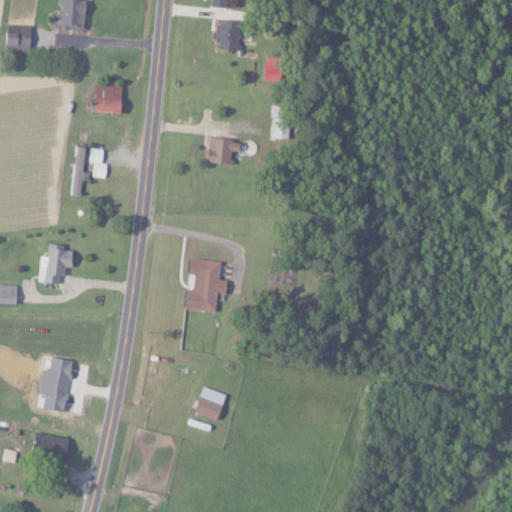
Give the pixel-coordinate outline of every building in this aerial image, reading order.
[(80,0),(55,0),(55,28),(80,29),(80,0)] [(224,27),(210,27),(211,39),(214,38),(214,49),(236,49),(235,34),(224,34),(224,27)] [(111,114),(117,87),(91,81),(85,109),(111,114)] [(229,150),(233,150),(233,139),(203,138),(202,163),(229,164),(229,150)] [(83,147),(72,146),(69,183),(79,184),(83,147)] [(89,176),(103,177),(103,162),(99,162),(100,148),(87,147),(86,162),(90,162),(89,176)] [(33,281),(53,284),(54,275),(59,276),(61,266),(68,267),(69,251),(60,249),(61,245),(43,243),(42,256),(36,256),(33,281)] [(211,311),(213,293),(220,293),(222,280),(214,279),(216,261),(184,257),(183,275),(189,275),(187,289),(180,288),(178,308),(211,311)] [(0,303),(11,304),(11,285),(0,284),(0,303)] [(188,412),(211,420),(217,403),(194,395),(188,412)]
